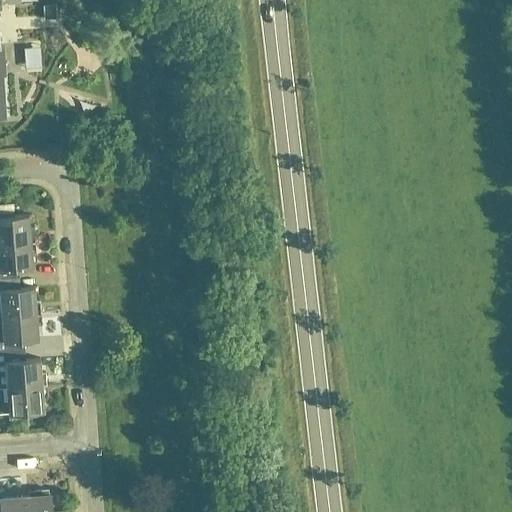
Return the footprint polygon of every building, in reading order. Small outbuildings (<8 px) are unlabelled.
[(0,241),(35,239),(34,226),(30,227),(28,212),(0,215),(0,241)] [(36,251),(35,239),(0,241),(0,267),(33,264),(31,252),(36,251)] [(34,285),(0,288),(0,283),(0,306),(1,314),(40,311),(39,298),(35,299),(34,285)] [(0,350),(4,350),(3,340),(38,337),(37,324),(41,323),(40,311),(1,314),(0,313),(0,350)] [(0,386),(46,382),(45,371),(42,371),(40,357),(5,360),(4,350),(0,350),(0,386)] [(47,395),(46,382),(0,386),(0,412),(44,409),(43,396),(47,395)] [(35,494),(26,495),(27,511),(53,511),(52,492),(48,493),(48,489),(35,491),(35,494)] [(27,511),(26,495),(0,497),(1,511),(0,510),(0,511),(27,511)]
